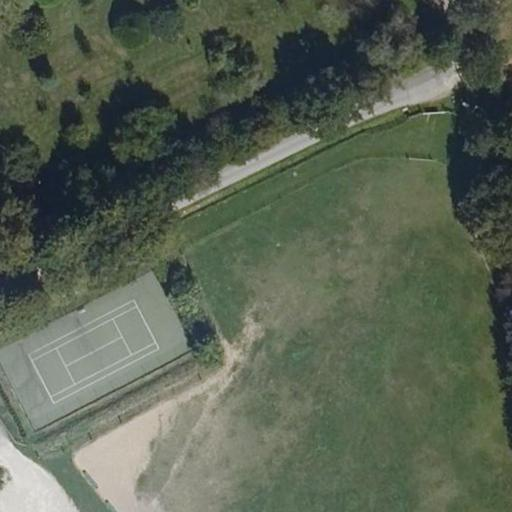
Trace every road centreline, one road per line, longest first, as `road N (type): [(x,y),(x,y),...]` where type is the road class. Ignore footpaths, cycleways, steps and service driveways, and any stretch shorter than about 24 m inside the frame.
road 1 (residential): [(450,0),(459,55),(447,70),(0,281)]
road 2 (track): [(459,55),(511,173)]
